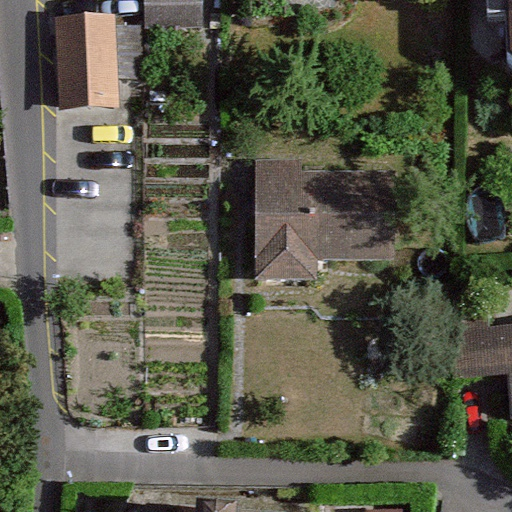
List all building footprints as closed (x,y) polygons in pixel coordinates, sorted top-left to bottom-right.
[(148,0),(147,27),(203,26),(204,0),(148,0)] [(58,18),(59,110),(120,104),(119,11),(58,18)] [(400,190),(257,173),(252,288),(402,271),(400,190)] [(511,333),(498,334),(504,418),(511,417),(511,333)] [(375,501),(373,511),(412,511),(413,502),(375,501)]
